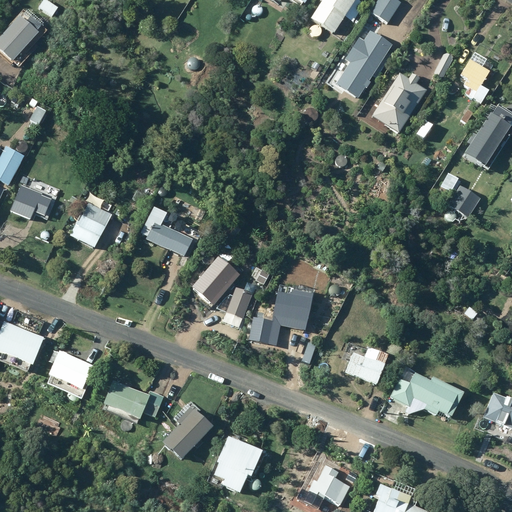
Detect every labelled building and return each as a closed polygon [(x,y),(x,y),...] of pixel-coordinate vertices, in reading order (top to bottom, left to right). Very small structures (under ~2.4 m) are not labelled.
[(60,9),(44,0),(43,0),(38,8),(53,19),(60,9)] [(310,18),(334,33),(344,16),(353,22),(364,4),(358,0),(319,0),(321,1),(310,18)] [(374,0),(366,13),(387,25),(398,5),(389,0),(374,0)] [(0,50),(12,61),(37,32),(19,15),(0,36),(0,50)] [(332,86),(355,101),(390,46),(367,33),(362,41),(355,37),(341,58),(347,62),(332,86)] [(454,57),(445,53),(432,77),(441,82),(454,57)] [(472,56),(460,74),(467,79),(463,84),(469,88),(465,93),(481,103),(489,90),(481,85),(490,72),(482,67),(484,64),(472,56)] [(399,133),(426,90),(416,83),(419,78),(412,73),(408,78),(399,73),(371,116),(399,133)] [(47,113),(36,107),(28,122),(39,128),(47,113)] [(485,166),(511,125),(491,112),(464,153),(485,166)] [(0,180),(8,185),(24,156),(9,148),(5,155),(2,153),(0,156),(0,180)] [(34,171),(39,161),(31,157),(26,167),(34,171)] [(375,167),(382,172),(386,166),(379,161),(375,167)] [(151,191),(141,185),(133,200),(143,206),(151,191)] [(445,206),(465,220),(479,199),(459,186),(445,206)] [(9,211),(30,219),(33,211),(43,215),(50,200),(19,187),(9,211)] [(174,193),(168,203),(200,224),(207,214),(174,193)] [(94,248),(111,215),(86,201),(69,235),(94,248)] [(145,239),(168,251),(177,233),(161,225),(166,213),(154,207),(140,233),(147,237),(145,239)] [(124,212),(117,209),(114,214),(121,217),(124,212)] [(233,237),(240,230),(232,222),(225,230),(233,237)] [(213,306),(239,275),(218,257),(191,288),(213,306)] [(491,278),(501,285),(506,278),(497,271),(491,278)] [(256,279),(264,283),(267,277),(259,273),(256,279)] [(242,319),(252,294),(236,288),(231,299),(225,297),(215,309),(242,319)] [(306,324),(312,294),(291,290),(290,294),(278,291),(272,318),(293,322),(293,325),(298,326),(299,323),(306,324)] [(0,329),(0,352),(31,365),(43,339),(3,322),(0,329)] [(48,375),(81,390),(92,367),(58,351),(48,375)] [(346,372),(376,384),(388,354),(378,351),(375,360),(353,352),(346,372)] [(399,379),(390,398),(408,407),(404,412),(407,414),(423,408),(435,415),(438,411),(451,417),(463,393),(432,377),(430,381),(414,373),(409,384),(399,379)] [(155,417),(163,397),(150,392),(148,395),(113,381),(103,405),(139,419),(142,412),(155,417)] [(483,418),(511,429),(511,401),(492,394),(483,418)] [(162,442),(181,460),(212,426),(194,409),(193,410),(190,407),(189,408),(186,406),(180,413),(182,415),(177,421),(179,424),(162,442)] [(262,450),(228,436),(217,462),(219,463),(214,476),(224,480),(221,486),(239,493),(247,475),(251,477),(262,450)] [(325,497),(340,505),(350,486),(335,478),(338,472),(326,466),(317,482),(314,480),(308,492),(323,500),(325,497)] [(373,511),(425,511),(412,507),(415,500),(380,484),(376,495),(380,497),(373,511)]
